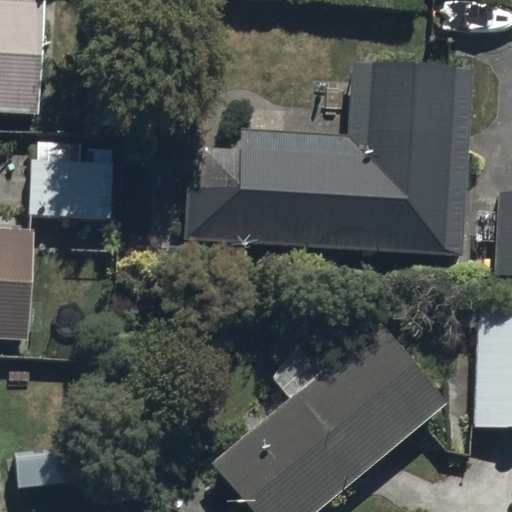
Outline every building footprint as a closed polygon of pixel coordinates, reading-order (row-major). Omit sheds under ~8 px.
[(0,130),(34,132),(39,15),(0,13),(0,130)] [(456,246),(464,62),(344,52),(341,126),(232,121),(231,143),(198,142),(197,178),(184,178),(182,234),(456,246)] [(35,151),(26,151),(25,208),(40,208),(38,246),(100,248),(101,211),(109,212),(111,154),(79,153),(79,138),(35,137),(35,151)] [(511,179),(494,179),(490,265),(511,265),(511,179)] [(0,329),(24,331),(30,221),(0,218),(0,329)] [(304,511),(441,392),(366,307),(322,344),(305,325),(257,367),(277,390),(204,454),(254,511),(304,511)] [(511,307),(473,307),(470,431),(511,432),(511,307)]
